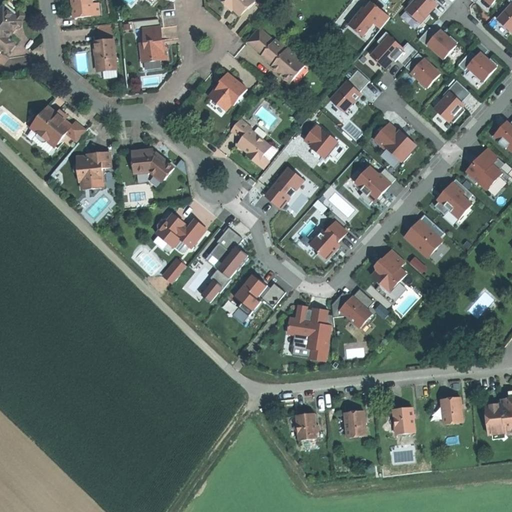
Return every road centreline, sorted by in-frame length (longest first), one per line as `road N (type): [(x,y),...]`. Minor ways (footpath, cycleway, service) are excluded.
road 1 (residential): [(451,151),(329,286),(306,282),(267,251),(259,223),(219,183)]
road 2 (residential): [(511,364),(267,392)]
road 3 (residential): [(47,0),(58,72),(112,113),(148,114)]
road 4 (track): [(172,511),(259,391)]
